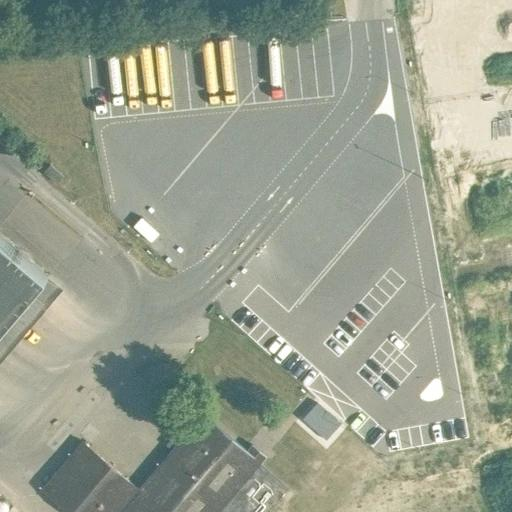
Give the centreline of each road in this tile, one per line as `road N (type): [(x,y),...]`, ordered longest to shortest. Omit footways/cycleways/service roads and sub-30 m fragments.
road 1 (unknown): [(471,298),(327,330),(131,324),(23,420),(0,428)]
road 2 (unknown): [(145,39),(183,34),(226,242),(167,239),(147,223),(120,75),(125,54)]
road 3 (unknown): [(471,298),(439,175),(441,155),(464,134),(511,119)]
road 4 (unknown): [(471,298),(454,341),(454,366),(482,511)]
